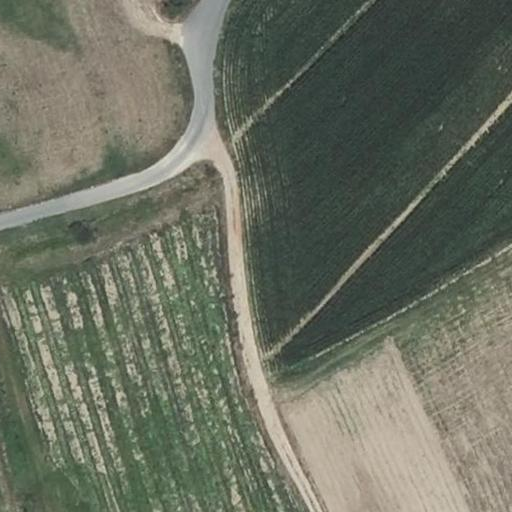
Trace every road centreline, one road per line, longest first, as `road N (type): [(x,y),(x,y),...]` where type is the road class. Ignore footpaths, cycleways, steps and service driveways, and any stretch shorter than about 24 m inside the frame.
road 1 (track): [(195,143),(227,178),(225,289),(308,511)]
road 2 (unclassified): [(0,216),(169,163),(195,143),(208,113),(206,57),(219,0)]
